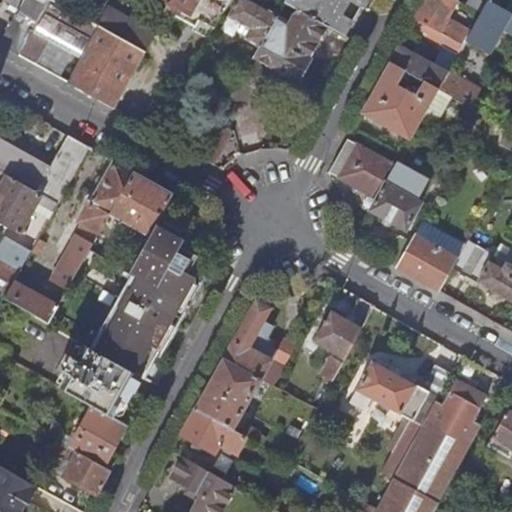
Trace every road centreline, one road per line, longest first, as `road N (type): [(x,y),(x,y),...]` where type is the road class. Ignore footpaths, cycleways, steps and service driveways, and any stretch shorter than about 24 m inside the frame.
road 1 (residential): [(274,220),(120,511)]
road 2 (residential): [(274,220),(0,67)]
road 3 (residential): [(511,360),(274,220)]
road 4 (residential): [(399,0),(274,220)]
